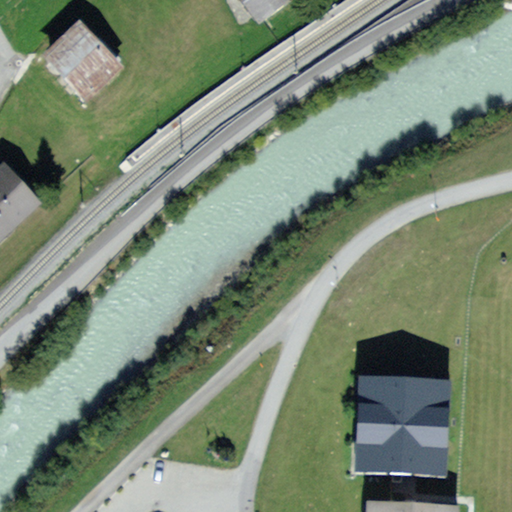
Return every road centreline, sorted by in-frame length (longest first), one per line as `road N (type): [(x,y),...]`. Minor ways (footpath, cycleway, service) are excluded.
road 1 (unclassified): [(454,0),(318,75),(188,166),(0,359)]
road 2 (residential): [(511,179),(421,204),(350,249),(306,318),(277,391),(246,511)]
road 3 (track): [(328,277),(84,511)]
